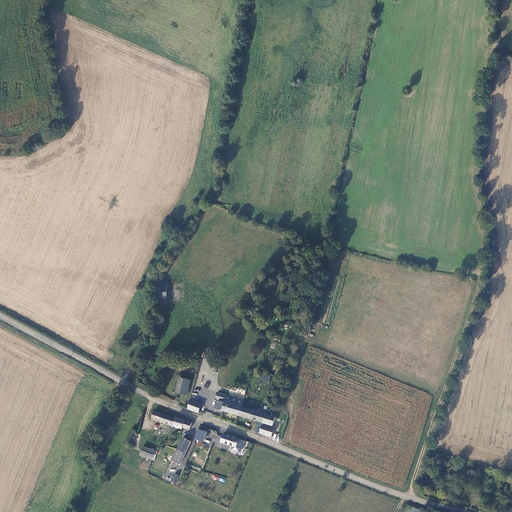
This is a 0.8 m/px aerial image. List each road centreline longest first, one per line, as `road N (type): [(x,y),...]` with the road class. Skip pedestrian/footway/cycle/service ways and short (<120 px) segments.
road 1 (unclassified): [(454,511),(150,397),(0,315)]
road 2 (track): [(408,498),(483,278)]
road 3 (track): [(121,381),(143,330),(147,276),(207,193)]
